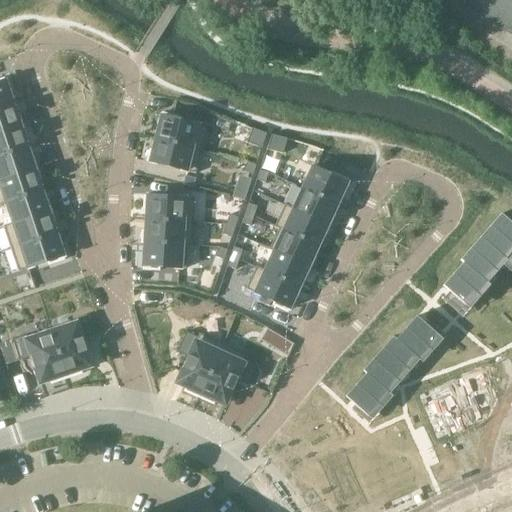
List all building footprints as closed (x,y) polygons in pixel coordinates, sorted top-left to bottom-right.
[(511,0),(411,0),(433,14),(441,0),(457,0),(511,35),(511,0)] [(0,108),(13,104),(4,78),(0,78),(0,108)] [(13,104),(0,108),(0,132),(23,124),(19,113),(16,114),(13,104)] [(162,112),(155,139),(201,151),(207,127),(178,120),(178,116),(162,112)] [(23,124),(0,132),(0,156),(27,147),(23,137),(27,136),(23,124)] [(252,128),(246,143),(261,148),(266,134),(252,128)] [(271,135),(266,150),(283,154),(287,139),(271,135)] [(149,149),(146,161),(195,174),(201,151),(155,139),(152,150),(149,149)] [(27,147),(0,156),(0,180),(37,168),(34,157),(30,158),(27,147)] [(247,162),(243,172),(252,175),(256,165),(247,162)] [(312,167),(302,189),(337,204),(348,179),(333,172),(331,175),(312,167)] [(37,168),(0,180),(0,204),(41,190),(38,180),(41,179),(37,168)] [(259,170),(256,180),(265,183),(268,173),(259,170)] [(285,204),(284,205),(330,227),(335,216),(332,214),(337,204),(302,189),(293,208),(285,204)] [(41,190),(0,204),(0,205),(6,203),(12,223),(3,226),(3,227),(52,211),(48,200),(45,201),(41,190)] [(143,195),(143,208),(146,209),(145,220),(193,222),(194,199),(143,195)] [(248,204),(245,212),(254,215),(257,207),(248,204)] [(284,205),(275,226),(318,246),(322,236),(325,237),(330,227),(284,205)] [(52,211),(3,227),(11,249),(56,234),(52,223),(56,222),(52,211)] [(245,212),(241,223),(250,226),(254,215),(245,212)] [(463,263),(442,286),(464,305),(484,282),(482,280),(511,244),(511,224),(500,214),(460,260),(463,263)] [(229,215),(226,222),(235,225),(238,218),(229,215)] [(141,230),(141,242),(192,245),(193,222),(145,220),(145,230),(141,230)] [(226,222),(222,234),(231,238),(235,225),(226,222)] [(278,229),(269,249),(311,268),(316,257),(313,256),(318,246),(275,226),(274,227),(278,229)] [(56,234),(11,249),(18,271),(47,262),(48,265),(65,260),(56,234)] [(141,242),(141,243),(143,243),(144,244),(142,270),(159,271),(160,267),(185,269),(187,246),(191,246),(192,245),(141,242)] [(218,247),(215,257),(224,260),(227,250),(218,247)] [(233,247),(230,256),(239,259),(242,250),(233,247)] [(256,266),(256,267),(299,287),(303,277),(306,279),(311,268),(269,249),(269,250),(273,252),(265,270),(256,266)] [(230,256),(227,267),(235,270),(239,259),(230,256)] [(256,267),(245,289),(273,302),(272,305),(287,312),(299,287),(256,267)] [(74,324),(51,332),(66,379),(82,374),(81,369),(82,369),(89,367),(90,366),(89,364),(88,360),(85,351),(86,351),(82,339),(93,336),(86,315),(73,319),(74,324)] [(346,395),(346,396),(368,415),(387,393),(384,390),(414,356),(417,359),(437,336),(415,317),(415,318),(418,320),(409,330),(406,328),(405,329),(408,332),(399,342),(396,339),(396,340),(392,337),(392,338),(395,340),(386,350),(383,347),(382,349),(385,352),(376,362),(373,359),(372,360),(375,363),(366,373),(363,370),(363,371),(366,374),(365,374),(368,377),(359,387),(356,384),(355,385),(358,388),(349,398),(346,395)] [(26,335),(12,340),(19,360),(30,357),(34,368),(35,368),(38,377),(39,380),(40,383),(41,382),(48,380),(49,379),(51,384),(66,379),(51,332),(27,340),(26,335)] [(186,332),(176,352),(187,357),(182,368),(183,369),(179,377),(177,380),(176,383),(178,384),(184,386),(186,387),(184,391),(198,398),(223,344),(199,333),(197,337),(186,332)] [(223,344),(198,398),(213,405),(215,401),(217,401),(223,404),(225,405),(226,402),(227,399),(231,391),(232,391),(237,380),(248,384),(257,365),(245,360),(247,355),(223,344)] [(444,389),(422,398),(437,435),(459,426),(460,430),(479,422),(478,419),(499,410),(485,373),(462,382),(461,378),(443,385),(444,389)] [(357,426),(332,442),(366,495),(391,479),(357,426)]
